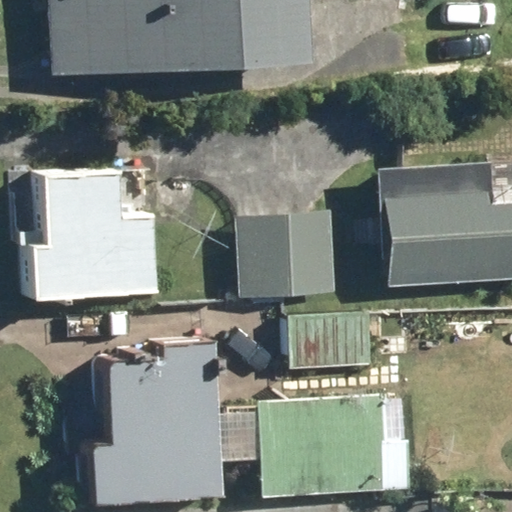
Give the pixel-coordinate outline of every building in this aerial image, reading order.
[(32,0),(35,78),(281,69),(277,0),(32,0)] [(511,165),(363,168),(366,288),(511,285),(511,165)] [(141,295),(139,214),(110,215),(109,171),(4,174),(8,299),(141,295)] [(226,213),(226,296),(326,295),(325,212),(226,213)] [(361,314),(275,313),(275,370),(361,370),(361,314)] [(88,450),(63,451),(64,505),(206,502),(203,346),(142,347),(143,364),(87,366),(88,450)] [(239,400),(242,497),(395,491),(394,441),(367,442),(365,396),(239,400)]
